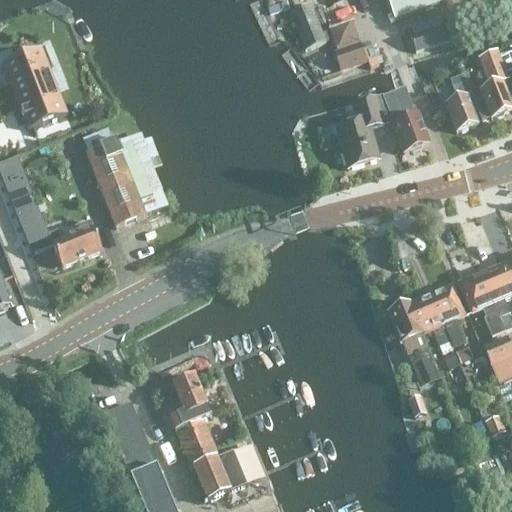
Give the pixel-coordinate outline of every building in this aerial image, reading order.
[(385,0),(394,23),(443,4),(441,0),(385,0)] [(303,54),(326,46),(311,10),(290,18),(303,54)] [(351,25),(329,32),(336,54),(333,55),(340,76),(366,67),(351,25)] [(455,43),(449,27),(411,40),(416,55),(455,43)] [(12,84),(31,131),(69,116),(52,73),(48,74),(39,52),(19,60),(26,78),(12,84)] [(483,125),(492,121),(493,123),(511,115),(511,110),(503,86),(509,83),(506,75),(500,61),(498,55),(479,63),(490,90),(473,97),(483,125)] [(511,69),(507,58),(500,61),(506,75),(511,72),(511,69)] [(447,109),(458,137),(479,128),(468,101),(472,99),(464,81),(451,86),(459,104),(447,109)] [(385,101),(393,124),(405,158),(430,149),(419,119),(416,120),(411,105),(401,108),(397,97),(385,101)] [(348,173),(380,163),(370,131),(393,124),(385,101),(385,100),(353,109),(358,126),(336,132),(348,173)] [(435,100),(427,103),(432,114),(440,110),(435,100)] [(115,145),(85,156),(115,231),(145,219),(115,145)] [(57,235),(40,241),(37,234),(15,242),(23,262),(54,250),(62,271),(102,256),(90,226),(71,233),(74,241),(61,246),(57,235)] [(511,264),(500,270),(511,296),(511,264)] [(481,278),(505,335),(511,332),(511,329),(507,318),(510,317),(504,302),(511,298),(511,296),(500,270),(481,278)] [(0,318),(4,317),(3,314),(13,310),(0,278),(0,318)] [(489,326),(495,340),(505,335),(481,278),(460,287),(473,315),(480,312),(487,327),(489,326)] [(430,300),(453,354),(465,348),(453,323),(463,319),(451,291),(430,300)] [(422,337),(431,333),(442,359),(453,354),(430,300),(411,308),(410,309),(422,337)] [(412,341),(418,358),(416,359),(425,378),(438,372),(422,337),(410,309),(411,308),(410,307),(388,316),(401,346),(412,341)] [(511,383),(511,355),(506,342),(482,352),(491,371),(490,371),(498,389),(511,383)] [(465,351),(454,356),(458,366),(470,361),(465,351)] [(452,358),(443,362),(448,373),(457,369),(452,358)] [(233,455),(219,461),(203,424),(206,423),(201,414),(207,411),(195,381),(172,391),(183,417),(170,423),(191,475),(194,473),(208,506),(247,489),(233,455)] [(419,401),(407,405),(413,422),(425,418),(419,401)] [(104,418),(143,511),(173,511),(130,407),(104,418)] [(485,425),(492,440),(505,435),(498,419),(485,425)]
